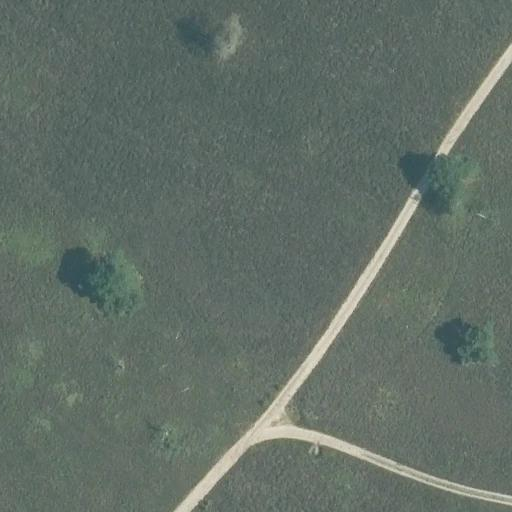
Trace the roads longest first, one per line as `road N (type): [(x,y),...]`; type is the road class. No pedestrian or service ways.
road 1 (track): [(260,426),(325,343),(511,49)]
road 2 (track): [(260,426),(321,437),(465,491),(511,500)]
